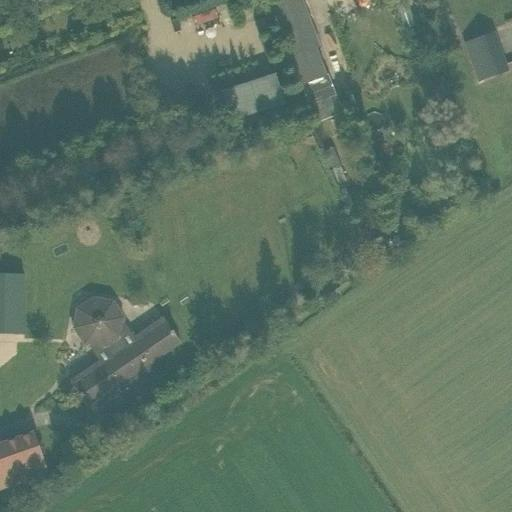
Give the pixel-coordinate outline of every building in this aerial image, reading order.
[(315,48),(297,0),(284,0),(273,5),(292,55),(288,56),(291,64),(296,62),(294,56),(313,49),(315,48)] [(407,2),(396,6),(403,29),(415,25),(407,2)] [(506,71),(493,34),(465,44),(478,81),(506,71)] [(323,76),(313,49),(294,56),(296,62),(291,64),(299,85),(323,76)] [(280,103),(273,78),(223,94),(231,118),(280,103)] [(371,128),(383,119),(376,109),(364,119),(371,128)] [(0,274),(0,334),(23,334),(24,275),(0,274)] [(167,322),(127,349),(121,341),(123,340),(126,319),(114,302),(94,298),(77,309),(73,330),(85,347),(106,351),(108,350),(114,359),(73,387),(88,409),(118,389),(121,393),(156,370),(153,365),(183,345),(167,322)] [(0,490),(50,474),(35,432),(0,443),(0,490)]
